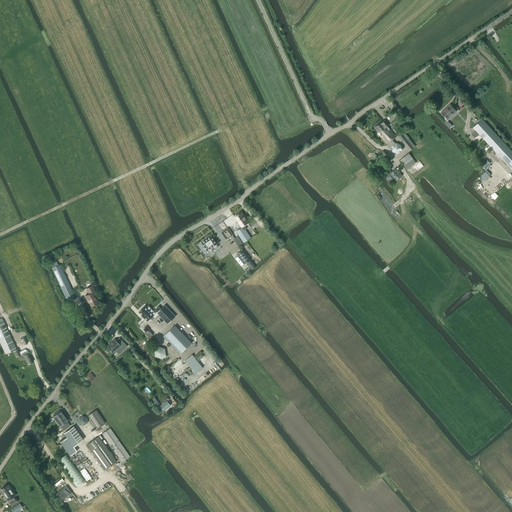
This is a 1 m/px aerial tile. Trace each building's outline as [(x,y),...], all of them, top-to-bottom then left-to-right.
[(441,113),(447,120),(456,112),(450,105),(441,113)] [(511,151),(482,119),(473,128),(511,170),(511,151)] [(374,127),(378,132),(377,133),(387,144),(390,141),(393,145),(391,146),(392,152),(397,154),(401,151),(401,145),(396,142),(395,143),(392,140),(396,137),(387,126),(388,125),(384,120),(374,127)] [(410,151),(415,147),(403,131),(397,136),(410,151)] [(377,168),(388,157),(383,151),(371,162),(377,168)] [(407,169),(416,163),(409,153),(400,160),(407,169)] [(484,169),(490,164),(487,160),(481,166),(484,169)] [(402,175),(395,168),(389,174),(396,181),(402,175)] [(241,212),(235,217),(241,227),(242,227),(243,226),(245,230),(247,229),(244,225),(248,222),(246,219),(247,219),(245,216),(244,216),(241,212)] [(242,227),(236,231),(242,240),(249,235),(245,230),(243,226),(242,227)] [(228,228),(221,233),(226,240),(232,235),(228,228)] [(209,253),(218,247),(216,244),(217,244),(211,236),(201,243),(204,247),(202,248),(204,251),(206,250),(207,250),(209,253)] [(256,267),(242,249),(237,254),(244,264),(246,263),(250,267),(245,271),(247,274),(256,267)] [(75,297),(59,264),(58,265),(55,259),(50,261),(52,268),(67,301),(75,297)] [(94,291),(92,286),(86,288),(89,294),(85,296),(87,300),(88,300),(91,306),(98,303),(93,292),(94,291)] [(157,307),(154,310),(155,310),(156,312),(155,313),(157,316),(159,314),(167,324),(175,316),(165,305),(161,309),(160,307),(159,307),(158,307),(157,307)] [(145,306),(139,312),(142,315),(142,316),(144,318),(144,317),(148,321),(150,319),(152,321),(157,316),(155,313),(148,306),(147,308),(145,306)] [(0,342),(5,354),(16,349),(2,318),(0,318),(0,342)] [(192,343),(175,325),(163,337),(180,354),(192,343)] [(116,341),(114,339),(106,346),(113,353),(116,350),(119,354),(127,347),(119,338),(116,341)] [(165,348),(159,346),(154,350),(155,356),(161,359),(166,355),(165,348)] [(17,349),(13,351),(15,357),(22,354),(27,364),(33,362),(27,351),(26,351),(26,350),(24,349),(19,352),(17,349)] [(186,360),(195,372),(196,372),(201,368),(192,356),(186,360)] [(167,400),(164,402),(159,407),(164,414),(177,404),(172,397),(167,401),(167,400)] [(53,416),(52,417),(59,427),(61,426),(64,430),(70,426),(67,422),(68,421),(61,411),(59,412),(59,410),(52,415),(53,416)] [(96,410),(88,415),(96,429),(105,423),(96,410)] [(67,438),(60,443),(70,456),(76,451),(73,447),(83,440),(73,426),(64,433),(64,434),(67,438)] [(130,457),(110,428),(102,434),(122,462),(126,460),(130,457)] [(98,436),(86,445),(105,470),(116,461),(98,436)] [(76,487),(85,480),(66,454),(57,461),(76,487)] [(13,497),(15,496),(8,485),(0,490),(7,501),(9,500),(10,502),(8,502),(11,506),(17,502),(15,498),(14,499),(13,497)] [(22,507),(20,503),(10,510),(11,511),(20,511),(21,511),(19,509),(22,507)]
